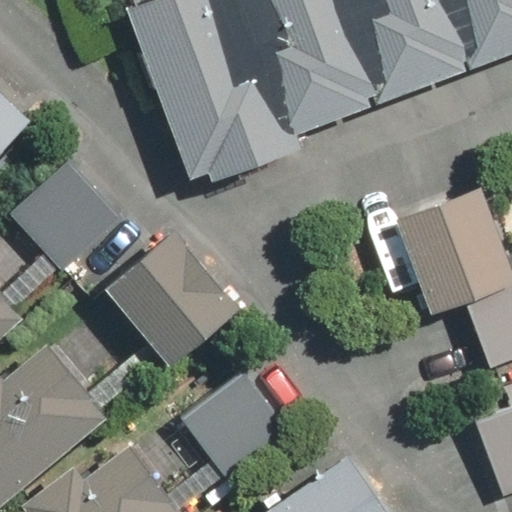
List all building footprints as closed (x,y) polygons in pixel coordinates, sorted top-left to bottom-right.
[(511,0),(133,0),(202,177),(229,166),(235,182),(325,147),(319,132),(511,57),(511,0)] [(11,76),(0,64),(0,166),(44,123),(4,82),(11,76)] [(76,150),(15,205),(70,267),(132,211),(76,150)] [(511,216),(501,181),(459,194),(492,297),(474,303),(495,368),(511,362),(511,216)] [(190,223),(117,282),(182,363),(255,305),(190,223)] [(0,344),(36,309),(0,271),(0,344)] [(128,355),(99,321),(70,347),(65,340),(20,379),(7,364),(0,370),(0,511),(8,511),(125,412),(98,381),(128,355)] [(511,492),(511,400),(483,410),(508,493),(511,492)] [(96,477),(86,465),(36,505),(41,511),(195,511),(140,442),(96,477)] [(397,511),(356,453),(281,505),(286,511),(397,511)]
